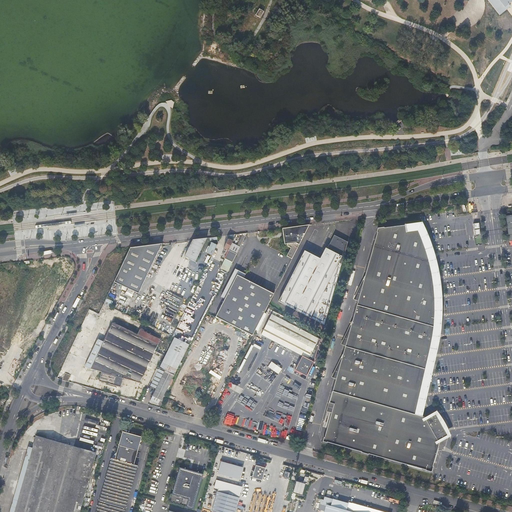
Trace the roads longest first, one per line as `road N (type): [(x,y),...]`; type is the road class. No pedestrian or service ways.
road 1 (residential): [(485,511),(89,397)]
road 2 (secondary): [(376,205),(87,241)]
road 3 (unclassified): [(39,360),(86,272),(87,241)]
